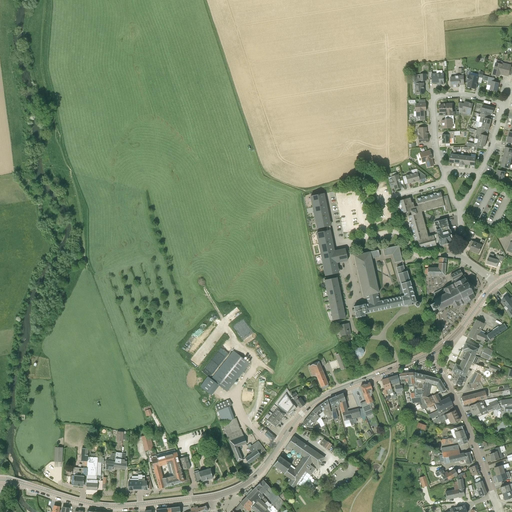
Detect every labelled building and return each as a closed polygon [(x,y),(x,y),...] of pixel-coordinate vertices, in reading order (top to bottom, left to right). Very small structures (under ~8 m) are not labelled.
[(511,65),(502,63),(503,62),(497,60),(496,63),(495,63),(492,75),(499,76),(500,74),(508,76),(510,72),(511,65)] [(444,80),(444,73),(432,74),(432,72),(429,72),(429,80),(432,80),(432,83),(439,83),(439,85),(444,85),(444,80)] [(482,80),(483,76),(484,73),(480,72),(479,78),(469,75),(468,78),(467,83),(468,83),(467,87),(468,87),(468,88),(470,88),(476,89),(478,82),(481,83),(482,80)] [(426,81),(426,76),(426,74),(420,74),(420,75),(414,75),(415,88),(417,88),(417,95),(419,94),(424,94),(424,83),(423,83),(423,81),(426,81)] [(464,84),(464,79),(464,76),(455,76),(455,77),(451,77),(451,83),(451,88),(459,87),(459,84),(464,84)] [(495,79),(488,77),(483,76),(482,80),(487,81),(487,80),(492,82),(491,85),(490,90),(497,92),(499,83),(494,82),(495,79)] [(426,103),(425,100),(419,100),(419,104),(417,104),(417,117),(420,117),(420,120),(426,120),(425,115),(425,108),(426,108),(426,103)] [(471,116),(472,109),(473,104),(464,102),(464,104),(459,103),(459,108),(459,113),(471,116)] [(446,116),(454,116),(455,115),(454,112),(453,112),(452,108),(449,108),(449,104),(443,104),(443,105),(440,105),(440,113),(445,113),(446,116)] [(481,114),(491,116),(491,113),(493,114),(494,108),(483,105),(481,114)] [(490,117),(491,116),(481,114),(480,117),(479,122),(490,125),(492,120),(489,119),(489,116),(490,117)] [(454,124),(454,119),(454,116),(446,116),(445,119),(445,120),(442,120),(442,129),(451,128),(451,124),(454,124)] [(489,130),(490,125),(479,122),(478,127),(477,130),(486,132),(487,130),(489,130)] [(418,144),(423,143),(428,143),(428,135),(427,135),(426,127),(419,128),(419,136),(418,136),(418,144)] [(485,135),(486,132),(477,130),(476,133),(475,139),(486,141),(487,136),(485,135)] [(443,144),(450,144),(450,139),(455,139),(454,132),(448,132),(448,135),(442,135),(443,144)] [(485,147),(486,141),(475,139),(474,144),(466,142),(466,145),(481,149),(482,146),(485,147)] [(427,161),(428,167),(433,166),(431,159),(432,159),(430,151),(420,154),(422,162),(427,161)] [(426,181),(425,176),(416,169),(411,170),(412,174),(405,176),(408,184),(419,181),(419,183),(426,181)] [(401,188),(400,183),(398,175),(393,177),(393,179),(388,180),(390,187),(393,187),(394,189),(401,188)] [(331,231),(332,230),(323,187),(312,189),(313,194),(311,195),(312,199),(314,199),(316,204),(314,205),(315,210),(317,209),(318,215),(316,215),(317,220),(319,219),(320,225),(318,225),(319,230),(327,228),(328,233),(321,234),(322,240),(320,240),(321,245),(323,245),(324,250),(322,250),(323,255),(325,255),(326,260),(324,260),(326,265),(327,265),(329,270),(327,271),(328,276),(337,274),(337,273),(341,273),(339,267),(349,264),(345,249),(336,251),(336,252),(335,252),(331,231)] [(446,212),(451,211),(447,196),(442,197),(441,192),(436,194),(437,195),(433,196),(432,195),(424,197),(425,198),(420,200),(420,198),(416,199),(418,206),(413,207),(410,198),(398,201),(399,205),(401,205),(402,209),(400,209),(402,214),(410,211),(411,215),(408,216),(409,220),(411,220),(412,224),(410,224),(413,232),(414,232),(415,236),(414,236),(415,241),(417,240),(428,237),(421,212),(444,206),(446,212)] [(440,245),(449,243),(453,242),(450,230),(449,230),(446,219),(438,221),(434,222),(436,230),(438,237),(439,242),(440,245)] [(435,244),(436,244),(436,243),(435,243),(433,235),(428,237),(417,240),(420,249),(426,248),(426,247),(430,247),(436,245),(435,244)] [(479,254),(485,241),(482,240),(480,244),(471,240),(469,246),(471,247),(470,250),(479,254)] [(402,261),(398,246),(382,249),(383,249),(384,255),(384,256),(392,254),(394,262),(395,262),(402,261)] [(379,256),(378,251),(378,250),(354,255),(363,296),(366,295),(368,304),(353,307),(354,309),(352,310),(352,312),(354,311),(356,318),(365,316),(364,314),(403,306),(401,297),(379,301),(377,293),(379,293),(371,259),(379,257),(379,256)] [(503,257),(497,255),(496,259),(495,259),(496,257),(494,257),(494,254),(490,253),(487,264),(497,267),(499,261),(502,262),(503,257)] [(444,276),(446,258),(439,258),(439,264),(439,266),(434,266),(434,268),(427,268),(427,276),(444,276)] [(407,271),(405,272),(403,265),(403,266),(397,267),(396,268),(400,283),(409,280),(407,271)] [(463,275),(460,270),(450,275),(453,280),(452,280),(453,280),(452,282),(450,283),(450,285),(444,288),(434,293),(436,298),(433,300),(434,303),(430,305),(432,310),(437,308),(438,311),(451,304),(454,308),(460,305),(461,305),(462,305),(463,304),(465,305),(465,304),(466,304),(472,301),(474,298),(475,297),(474,297),(475,295),(474,293),(472,293),(474,290),(474,287),(473,285),(470,283),(467,283),(469,281),(467,278),(465,278),(466,277),(465,275),(463,275)] [(324,280),(326,289),(339,287),(337,278),(332,279),(324,280)] [(416,302),(411,287),(409,280),(400,283),(404,296),(401,297),(403,306),(407,305),(407,306),(414,304),(415,306),(417,307),(419,306),(419,304),(419,303),(417,302),(416,302)] [(326,289),(328,298),(340,295),(339,287),(326,289)] [(511,297),(511,298),(510,299),(507,296),(502,300),(505,304),(507,307),(509,309),(509,308),(511,311),(511,310),(511,297)] [(329,303),(331,311),(343,309),(341,300),(329,303)] [(343,309),(331,311),(332,320),(340,319),(345,318),(343,309)] [(476,320),(472,328),(480,332),(483,324),(476,320)] [(340,336),(342,336),(351,334),(349,323),(338,325),(340,336)] [(500,326),(497,328),(493,331),(486,335),(486,336),(489,340),(496,336),(501,333),(503,331),(507,329),(504,324),(500,326)] [(479,333),(480,332),(472,328),(470,332),(479,336),(478,339),(482,341),(485,342),(487,340),(486,339),(487,338),(486,336),(479,333)] [(476,338),(478,339),(479,336),(470,332),(468,337),(474,340),(476,338)] [(467,353),(470,345),(465,343),(462,350),(465,352),(467,353)] [(474,356),(477,349),(470,345),(467,353),(474,356)] [(357,356),(360,355),(363,353),(363,349),(360,347),(356,347),(354,350),(354,354),(357,356)] [(211,379),(227,391),(232,384),(233,385),(249,363),(233,350),(211,379)] [(488,360),(492,351),(491,351),(489,356),(482,353),(480,357),(488,360)] [(465,352),(462,359),(471,363),(475,364),(478,358),(474,356),(467,353),(465,352)] [(347,368),(341,353),(337,355),(336,353),(335,353),(335,355),(341,370),(347,368)] [(468,369),(471,363),(462,359),(459,366),(468,369)] [(316,375),(320,385),(322,390),(329,387),(319,362),(314,364),(309,366),(313,376),(316,375)] [(468,369),(459,366),(455,364),(452,371),(454,373),(460,375),(465,377),(467,372),(470,373),(471,371),(468,369)] [(481,375),(484,368),(477,365),(474,372),(475,372),(481,375)] [(469,384),(470,384),(476,382),(476,383),(477,385),(478,385),(480,381),(483,376),(481,375),(475,372),(469,384)] [(413,384),(414,384),(413,373),(403,373),(402,374),(399,374),(400,380),(405,379),(405,380),(407,380),(407,385),(409,384),(410,387),(413,386),(413,384)] [(414,393),(414,398),(421,397),(422,388),(425,376),(414,373),(415,382),(416,382),(416,381),(418,382),(417,389),(414,389),(414,393)] [(455,383),(460,375),(454,373),(450,381),(455,383)] [(393,385),(400,383),(397,375),(387,378),(389,384),(390,384),(392,383),(393,385)] [(467,378),(465,377),(460,375),(455,383),(461,386),(463,381),(465,383),(467,378)] [(435,385),(436,379),(425,376),(422,388),(421,397),(422,397),(422,398),(426,399),(429,398),(431,384),(435,385)] [(388,394),(390,394),(393,393),(391,388),(390,384),(389,384),(387,378),(381,380),(384,389),(383,390),(384,395),(388,394)] [(435,385),(436,385),(441,393),(445,390),(439,379),(436,379),(435,385)] [(363,394),(363,395),(369,393),(369,396),(370,396),(371,395),(370,394),(372,393),(371,390),(372,389),(369,383),(360,386),(362,389),(363,394)] [(290,400),(293,398),(291,395),(287,388),(282,393),(274,405),(278,408),(267,421),(275,427),(286,414),(286,415),(290,412),(289,411),(290,410),(292,411),(296,408),(290,400)] [(298,399),(297,396),(298,395),(295,392),(291,395),(293,398),(295,401),(297,404),(300,408),(301,407),(303,406),(305,404),(304,404),(305,404),(302,400),(300,397),(298,399)] [(474,401),(486,398),(484,392),(473,395),(474,401)] [(340,402),(345,400),(343,393),(336,396),(338,404),(339,407),(340,407),(341,407),(340,404),(340,403),(340,402)] [(363,395),(366,401),(360,403),(362,408),(364,413),(372,409),(372,411),(375,410),(370,396),(369,396),(369,393),(363,395)] [(422,409),(441,401),(437,394),(432,396),(431,396),(429,398),(426,399),(422,398),(411,400),(412,403),(417,403),(419,404),(422,409)] [(463,405),(474,401),(473,395),(461,398),(463,405)] [(336,396),(329,399),(331,406),(332,409),(331,409),(332,411),(332,419),(338,418),(335,408),(339,407),(338,404),(336,396)] [(454,410),(452,404),(449,398),(441,401),(422,409),(422,410),(425,409),(425,411),(429,409),(428,407),(434,404),(437,411),(428,415),(431,418),(454,410)] [(511,411),(511,398),(500,401),(497,402),(497,400),(490,403),(493,410),(496,409),(496,410),(500,409),(502,410),(502,409),(505,412),(511,411)] [(229,399),(216,405),(226,434),(237,461),(242,460),(237,448),(246,444),(241,429),(240,429),(236,418),(234,418),(229,406),(232,405),(229,399)] [(324,416),(326,419),(327,421),(332,419),(332,411),(331,412),(327,400),(319,406),(322,410),(323,411),(324,416)] [(477,414),(478,417),(487,413),(493,410),(490,403),(488,400),(482,401),(469,406),(468,406),(473,416),(477,414)] [(324,426),(324,425),(323,422),(322,421),(321,419),(324,416),(323,411),(322,410),(319,406),(318,406),(316,408),(315,409),(314,409),(314,410),(313,411),(312,411),(312,412),(303,423),(307,427),(307,426),(311,427),(316,421),(319,423),(321,427),(322,427),(324,426)] [(354,410),(350,411),(352,420),(356,419),(361,418),(358,409),(354,410)] [(450,424),(454,423),(459,421),(454,410),(431,418),(432,419),(437,417),(438,418),(432,420),(434,422),(437,423),(444,420),(447,425),(450,423),(450,424)] [(349,420),(352,420),(350,411),(342,413),(344,422),(349,420)] [(455,439),(465,435),(462,426),(456,428),(450,429),(453,438),(454,437),(455,439)] [(267,431),(264,434),(270,439),(273,436),(267,431)] [(142,437),(145,451),(153,449),(149,434),(142,437)] [(457,441),(459,445),(467,442),(465,435),(455,439),(454,437),(453,438),(453,439),(453,438),(447,439),(441,439),(442,444),(453,444),(453,442),(457,441)] [(318,467),(321,462),(324,458),(297,439),(297,438),(296,438),(293,436),(287,445),(287,446),(285,448),(289,451),(291,447),(304,456),(300,462),(313,472),(315,469),(310,465),(311,462),(318,467)] [(328,450),(332,445),(325,440),(322,446),(328,450)] [(266,452),(263,448),(258,441),(249,448),(252,453),(257,449),(261,455),(266,452)] [(503,452),(505,451),(504,446),(495,448),(496,452),(492,453),(490,454),(492,461),(503,458),(501,453),(502,453),(503,452)] [(54,447),(54,462),(62,462),(63,447),(54,447)] [(442,453),(442,454),(442,455),(443,458),(448,457),(459,455),(458,450),(450,451),(447,452),(446,447),(441,448),(442,453)] [(89,457),(89,453),(87,453),(88,449),(82,448),(81,461),(84,461),(83,476),(72,475),(72,480),(72,485),(83,486),(83,484),(86,484),(89,457)] [(249,464),(261,455),(257,449),(252,453),(245,458),(249,464)] [(182,470),(179,458),(177,459),(175,450),(156,455),(157,459),(159,466),(170,463),(174,476),(162,479),(164,487),(170,486),(173,485),(184,482),(183,480),(185,480),(183,473),(182,470)] [(466,464),(472,463),(469,452),(463,454),(465,459),(466,464)] [(115,461),(116,454),(112,454),(110,459),(110,461),(106,460),(106,469),(110,470),(111,467),(115,468),(115,461)] [(463,454),(459,455),(443,458),(444,462),(444,464),(454,462),(458,461),(465,459),(463,454)] [(313,472),(300,462),(296,469),(291,464),(291,465),(286,461),(288,459),(286,457),(285,460),(280,456),(273,465),(285,473),(284,474),(292,480),(288,484),(293,488),(296,484),(302,487),(310,475),(311,476),(313,472)] [(104,458),(97,458),(89,457),(86,484),(86,489),(97,490),(97,485),(98,480),(100,480),(103,481),(103,477),(103,475),(100,475),(101,463),(103,463),(104,458)] [(190,468),(189,463),(187,457),(179,458),(182,470),(185,469),(190,468)] [(496,476),(504,473),(503,469),(509,467),(508,464),(502,466),(501,466),(494,468),(496,476)] [(469,468),(472,476),(479,473),(476,465),(472,467),(469,468)] [(448,480),(445,473),(442,468),(438,471),(435,473),(437,477),(441,475),(443,479),(439,480),(442,484),(445,482),(445,483),(449,481),(448,480)] [(201,482),(213,478),(211,473),(210,469),(198,472),(198,471),(194,472),(194,473),(195,478),(196,482),(201,481),(201,482)] [(448,480),(457,475),(454,469),(448,473),(447,471),(445,473),(448,480)] [(459,490),(462,489),(463,489),(462,479),(465,478),(464,473),(462,473),(456,476),(459,490)] [(499,482),(506,480),(506,479),(509,479),(508,475),(505,476),(504,473),(496,476),(499,482)] [(141,474),(138,474),(138,475),(132,474),(132,479),(130,479),(130,481),(128,481),(128,485),(128,490),(133,490),(133,489),(142,489),(143,475),(142,475),(141,475),(141,474)] [(419,477),(422,487),(428,486),(425,476),(419,477)] [(462,489),(459,490),(456,476),(457,481),(450,483),(451,486),(453,485),(454,490),(445,492),(447,499),(464,495),(462,489)] [(476,483),(475,484),(476,488),(484,486),(482,481),(481,481),(479,478),(475,480),(476,483)] [(281,508),(277,504),(281,500),(263,480),(255,488),(268,501),(272,506),(278,511),(281,508)] [(502,494),(510,492),(510,491),(511,490),(511,483),(511,484),(507,485),(500,487),(502,494)] [(479,497),(487,494),(484,486),(476,488),(478,492),(477,492),(479,497)] [(255,488),(246,497),(253,504),(255,503),(259,507),(264,511),(266,511),(267,511),(277,511),(278,511),(272,506),(271,507),(270,506),(268,507),(265,504),(268,501),(255,488)] [(505,500),(511,498),(511,497),(511,494),(511,495),(510,492),(502,494),(505,500)] [(240,503),(237,506),(240,509),(242,506),(248,511),(251,509),(251,508),(255,503),(253,504),(246,497),(240,503)] [(293,503),(288,498),(285,501),(290,506),(293,503)] [(251,509),(255,511),(259,507),(255,503),(251,508),(251,509)]
